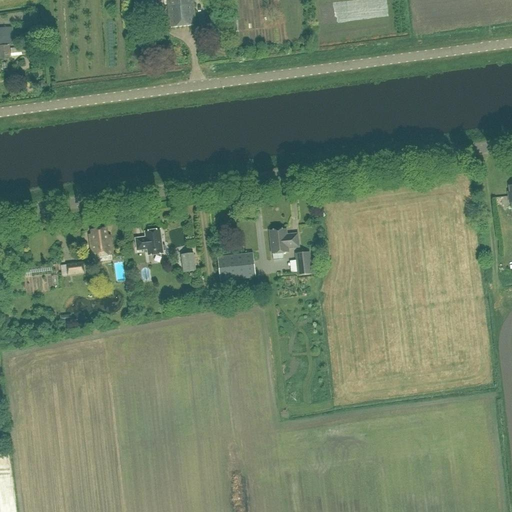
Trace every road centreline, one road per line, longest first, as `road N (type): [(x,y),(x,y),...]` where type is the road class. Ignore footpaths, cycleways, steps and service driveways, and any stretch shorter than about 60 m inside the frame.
road 1 (tertiary): [(511,39),(0,113)]
road 2 (tertiary): [(0,213),(511,144)]
